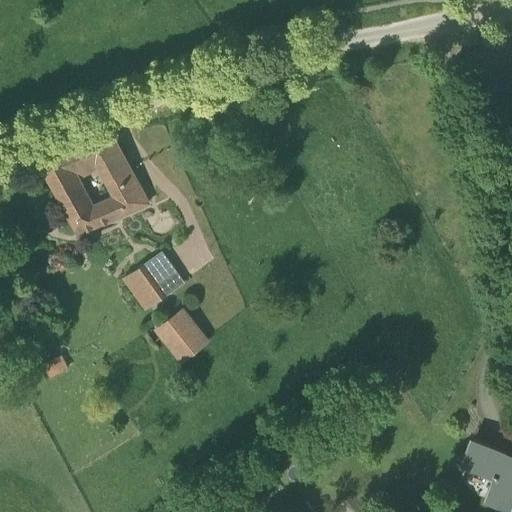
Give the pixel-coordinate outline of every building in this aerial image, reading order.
[(150,200),(114,136),(43,164),(79,233),(150,200)] [(184,281),(162,250),(121,279),(143,310),(184,281)] [(155,323),(182,359),(213,337),(186,301),(155,323)] [(68,368),(61,354),(42,363),(50,377),(68,368)] [(511,453),(469,438),(461,458),(495,471),(485,497),(507,505),(511,492),(511,453)]
